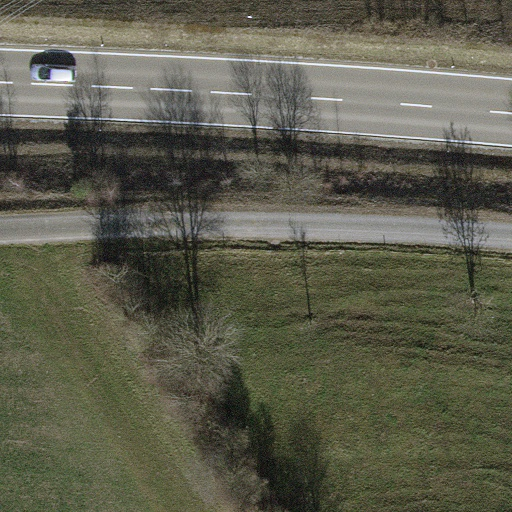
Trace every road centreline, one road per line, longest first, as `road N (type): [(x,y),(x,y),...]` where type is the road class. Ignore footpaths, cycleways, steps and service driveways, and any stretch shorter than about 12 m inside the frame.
road 1 (secondary): [(511,113),(0,80)]
road 2 (track): [(511,237),(151,221),(0,227)]
